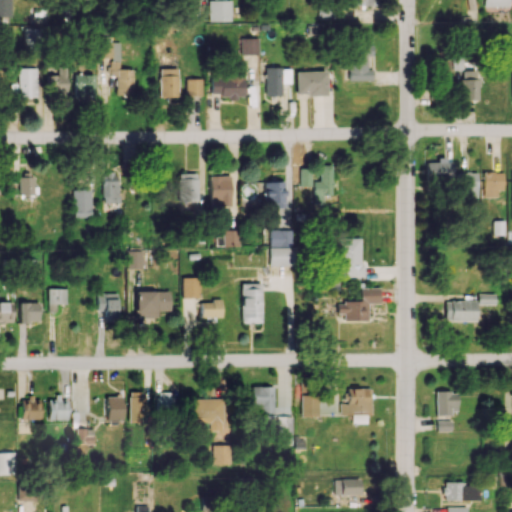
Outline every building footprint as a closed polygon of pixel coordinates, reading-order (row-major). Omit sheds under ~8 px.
[(0,0),(0,21),(9,21),(8,0),(0,0)] [(207,0),(207,21),(230,21),(229,0),(207,0)] [(257,38),(239,37),(239,54),(257,55),(257,38)] [(112,57),(111,42),(99,42),(99,57),(112,57)] [(349,80),(372,80),(372,69),(366,69),(366,56),(373,56),(373,45),(349,45),(349,80)] [(243,59),(230,58),(230,75),(210,75),(209,96),(235,96),(242,96),(243,59)] [(132,69),(118,68),(119,61),(109,61),(108,76),(114,76),(114,94),(131,94),(132,69)] [(65,66),(56,67),(56,74),(46,75),(47,96),(66,95),(65,66)] [(35,67),(17,68),(17,97),(36,97),(35,67)] [(280,67),(264,67),(264,95),(280,96),(280,67)] [(177,97),(176,69),(166,69),(166,74),(158,74),(158,97),(177,97)] [(459,99),(477,100),(478,71),(460,70),(459,99)] [(294,71),(295,95),(325,94),(325,71),(294,71)] [(93,97),(92,74),(72,75),(74,98),(93,97)] [(201,78),(185,78),(184,95),(200,95),(201,78)] [(451,159),(436,159),(436,162),(426,162),(425,177),(450,177),(451,159)] [(330,165),(317,165),(318,181),(311,181),(312,203),(322,203),(321,195),(331,194),(330,165)] [(298,186),(310,186),(310,168),(298,168),(298,186)] [(101,202),(119,202),(118,172),(100,172),(101,202)] [(197,201),(196,172),(177,173),(178,202),(197,201)] [(476,173),(457,172),(455,198),(475,199),(476,173)] [(501,172),(481,172),(480,197),(500,197),(501,172)] [(229,175),(208,175),(208,207),(229,207),(229,175)] [(33,195),(33,176),(17,176),(17,194),(33,195)] [(283,181),(262,182),(263,207),(284,207),(283,181)] [(71,217),(90,217),(89,189),(71,190),(71,217)] [(238,247),(238,230),(222,229),(222,236),(214,236),(214,246),(238,247)] [(290,246),(290,230),(269,229),(268,245),(290,246)] [(360,238),(337,238),(337,276),(360,276),(360,238)] [(268,264),(291,265),(292,248),(268,247),(268,264)] [(141,251),(126,250),(126,268),(141,268),(141,251)] [(198,297),(198,276),(180,277),(181,298),(198,297)] [(260,283),(239,283),(240,323),(261,322),(260,283)] [(342,321),(366,320),(365,303),(377,303),(377,287),(358,288),(358,301),(335,302),(335,314),(342,313),(342,321)] [(66,310),(66,288),(46,288),(47,310),(66,310)] [(133,291),(134,318),(156,317),(156,310),(168,309),(168,291),(133,291)] [(116,293),(95,294),(96,317),(117,316),(116,293)] [(220,316),(220,300),(198,301),(199,317),(220,316)] [(475,301),(444,300),(443,321),(474,321),(475,301)] [(0,321),(11,322),(12,302),(0,301),(0,321)] [(38,302),(18,302),(18,322),(38,321),(38,302)] [(272,414),(272,387),(250,388),(250,407),(258,407),(258,414),(272,414)] [(367,423),(368,388),(339,388),(339,414),(350,415),(350,422),(367,423)] [(127,422),(145,422),(145,392),(127,391),(127,422)] [(455,391),(434,391),(434,414),(456,414),(455,391)] [(173,392),(155,392),(156,413),(173,413),(173,392)] [(299,416),(316,416),(317,395),(299,395),(299,416)] [(103,396),(103,421),(122,421),(122,396),(103,396)] [(39,398),(19,397),(19,419),(39,419),(39,398)] [(191,422),(208,422),(208,431),(223,430),(222,398),(190,399),(191,422)] [(46,419),(65,419),(66,400),(46,399),(46,419)] [(291,416),(276,416),(275,434),(291,435),(291,416)] [(449,431),(449,420),(435,420),(435,431),(449,431)] [(229,464),(230,444),(211,444),(210,464),(229,464)] [(13,451),(0,451),(0,474),(14,474),(13,451)] [(339,495),(360,495),(360,477),(339,478),(339,495)] [(479,500),(479,483),(442,484),(442,500),(479,500)] [(33,500),(33,487),(15,487),(16,500),(33,500)]
